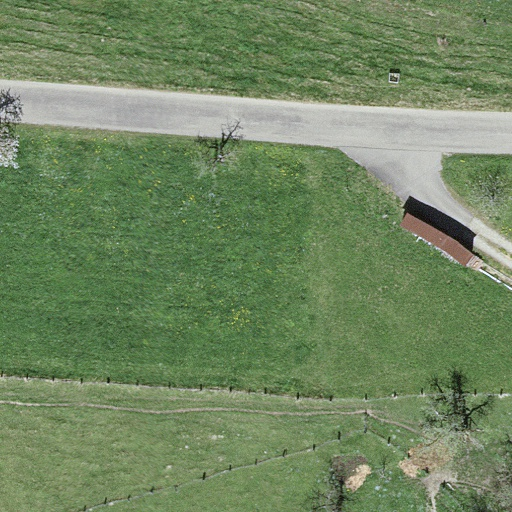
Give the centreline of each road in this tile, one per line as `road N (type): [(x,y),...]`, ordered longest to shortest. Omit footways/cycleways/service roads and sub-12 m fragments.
road 1 (unclassified): [(0,98),(511,132)]
road 2 (track): [(380,129),(472,234),(511,262)]
